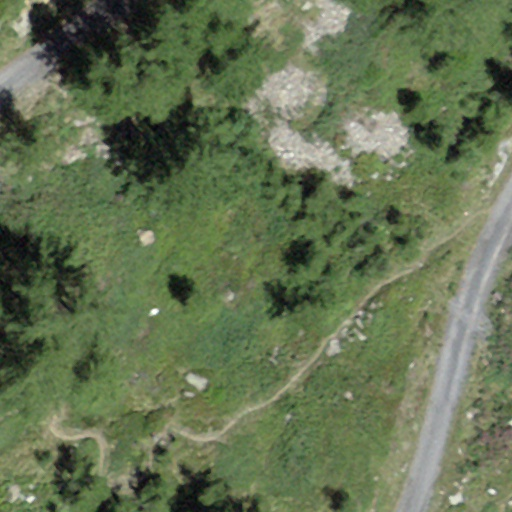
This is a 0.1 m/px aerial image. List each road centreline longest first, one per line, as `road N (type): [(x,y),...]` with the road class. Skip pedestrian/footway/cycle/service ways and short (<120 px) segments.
road 1 (track): [(416,511),(497,281),(511,261)]
road 2 (track): [(138,0),(0,115)]
